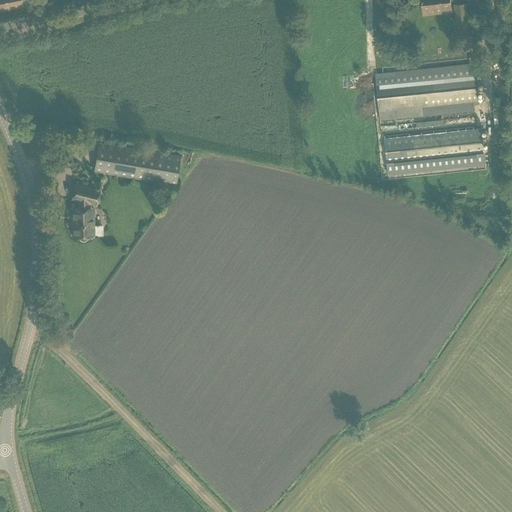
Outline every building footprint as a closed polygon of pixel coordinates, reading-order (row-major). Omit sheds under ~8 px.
[(0,0),(0,10),(26,5),(25,0),(0,0)] [(421,0),(422,2),(424,13),(451,9),(450,0),(421,0)] [(455,5),(458,32),(469,31),(466,4),(455,5)] [(466,73),(439,76),(376,82),(380,119),(473,110),(473,111),(474,111),(473,104),(478,104),(478,101),(476,73),(466,73)] [(492,98),(494,142),(503,142),(502,97),(492,98)] [(484,154),(482,128),(476,129),(475,121),(474,121),(471,122),(461,123),(439,125),(384,130),(387,164),(484,154)] [(93,171),(126,176),(176,185),(181,156),(98,143),(93,171)] [(78,200),(78,208),(81,208),(93,208),(93,206),(85,205),(85,203),(97,206),(100,190),(75,184),(72,199),(78,200)] [(81,208),(78,208),(72,208),(72,236),(78,236),(79,239),(81,240),(83,241),(85,240),(87,238),(87,236),(94,236),(93,208),(81,208)]
